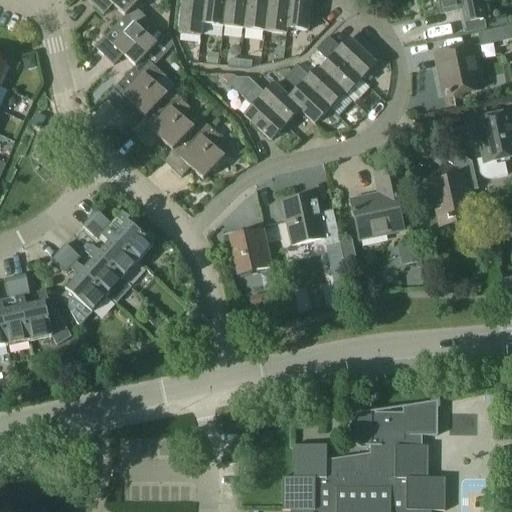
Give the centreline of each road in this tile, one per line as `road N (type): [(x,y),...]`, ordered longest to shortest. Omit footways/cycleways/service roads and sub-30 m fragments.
road 1 (residential): [(184,237),(271,167),(327,156),(381,130),(399,77),(392,45),(342,0)]
road 2 (tertiary): [(224,380),(511,336)]
road 3 (tertiary): [(0,428),(224,380)]
road 4 (residential): [(104,163),(67,106),(40,7)]
road 5 (residential): [(224,380),(209,288),(184,237)]
road 6 (residential): [(104,163),(71,198),(0,246)]
